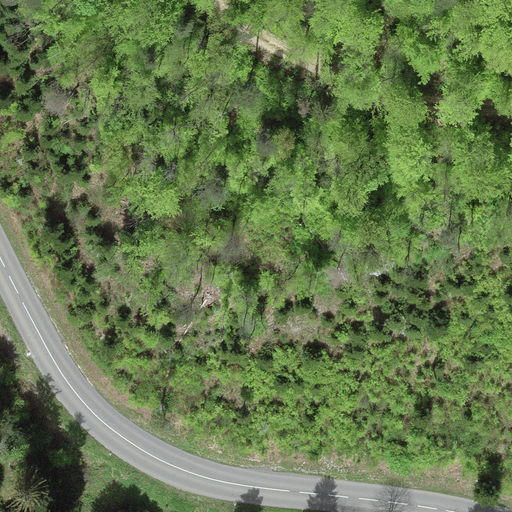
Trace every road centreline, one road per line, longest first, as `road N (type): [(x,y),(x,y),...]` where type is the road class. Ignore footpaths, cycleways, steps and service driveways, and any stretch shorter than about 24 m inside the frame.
road 1 (tertiary): [(451,511),(222,481),(128,441),(70,385),(0,259)]
road 2 (track): [(511,103),(421,105),(346,81),(252,41),(211,0)]
